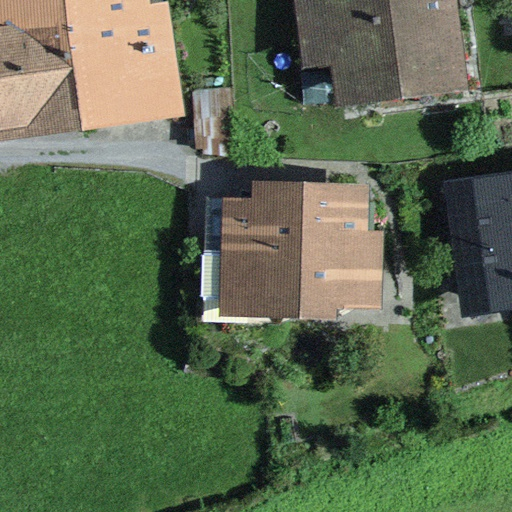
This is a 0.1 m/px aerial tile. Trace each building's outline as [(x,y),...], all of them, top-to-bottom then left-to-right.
[(0,123),(31,119),(79,113),(67,0),(0,0),(0,4),(4,4),(9,42),(0,43),(0,123)] [(67,0),(79,113),(169,101),(156,12),(131,16),(128,0),(67,0)] [(300,0),(308,53),(341,48),(347,89),(452,75),(441,0),(300,0)] [(95,185),(45,182),(43,219),(4,217),(0,289),(76,293),(81,220),(93,221),(95,185)] [(511,188),(457,196),(472,301),(511,294),(511,188)] [(204,251),(202,297),(323,300),(324,289),(368,291),(369,247),(357,247),(358,202),(265,200),(265,219),(234,219),(233,252),(204,251)]
